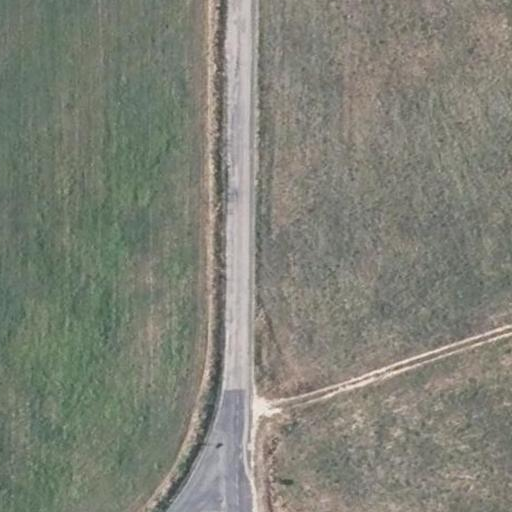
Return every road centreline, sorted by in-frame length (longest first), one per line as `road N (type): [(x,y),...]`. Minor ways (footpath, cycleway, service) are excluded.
road 1 (tertiary): [(237,0),(235,463)]
road 2 (track): [(235,418),(511,328)]
